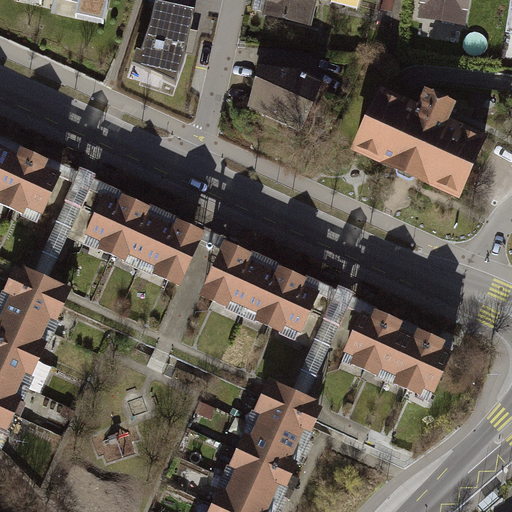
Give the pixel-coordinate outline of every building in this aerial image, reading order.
[(31,0),(44,2),(44,0),(69,0),(84,3),(81,20),(107,25),(111,0),(31,0)] [(157,0),(156,8),(187,14),(189,0),(157,0)] [(319,0),(269,0),(263,24),(310,37),(319,0)] [(335,0),(335,4),(362,10),(363,0),(335,0)] [(392,10),(394,0),(381,0),(380,6),(392,10)] [(472,0),(421,0),(416,32),(465,41),(472,0)] [(187,14),(156,8),(153,21),(142,49),(136,47),(132,62),(175,82),(192,15),(187,14)] [(297,76),(259,73),(248,113),(300,139),(323,86),(297,76)] [(421,103),(382,86),(353,150),(406,173),(462,198),(491,134),(453,117),(455,113),(460,102),(428,87),(421,103)] [(0,193),(12,167),(0,161),(0,193)] [(25,173),(12,167),(0,193),(0,221),(3,223),(25,173)] [(39,179),(25,173),(3,223),(17,229),(39,179)] [(53,185),(39,179),(17,229),(31,235),(53,185)] [(115,212),(98,204),(76,254),(93,261),(115,212)] [(133,220),(115,212),(93,261),(111,269),(133,220)] [(150,227),(133,220),(111,269),(128,277),(150,227)] [(167,235),(150,227),(128,277),(145,285),(167,235)] [(185,243),(167,235),(145,285),(163,292),(185,243)] [(202,251),(185,243),(163,292),(180,300),(202,251)] [(233,265),(216,258),(194,307),(211,315),(233,265)] [(251,273),(233,265),(211,315),(229,322),(251,273)] [(268,281),(251,273),(229,322),(246,330),(268,281)] [(68,303),(11,279),(5,292),(63,316),(68,303)] [(286,288),(268,281),(246,330),(264,338),(286,288)] [(303,296),(286,288),(264,338),(281,346),(303,296)] [(63,316),(5,292),(0,304),(0,305),(57,329),(63,316)] [(321,304),(303,296),(281,346),(299,353),(321,304)] [(57,329),(0,305),(0,321),(51,343),(57,329)] [(356,322),(342,316),(320,366),(334,372),(356,322)] [(51,343),(0,321),(0,337),(45,356),(51,343)] [(370,328),(356,322),(334,372),(348,378),(370,328)] [(384,334),(370,328),(348,378),(362,384),(384,334)] [(398,341),(384,334),(362,384),(376,390),(398,341)] [(45,356),(0,337),(0,353),(39,370),(45,356)] [(413,347),(398,341),(376,390),(391,397),(413,347)] [(427,353),(413,347),(391,397),(405,403),(427,353)] [(39,370),(0,353),(0,369),(34,384),(39,370)] [(441,359),(427,353),(405,403),(419,409),(441,359)] [(455,366),(441,359),(419,409),(433,415),(455,366)] [(34,384),(0,369),(0,385),(28,398),(34,384)] [(28,398),(0,385),(0,401),(22,411),(28,398)] [(22,411),(0,401),(0,417),(16,425),(22,411)] [(316,430),(259,406),(253,419),(310,443),(316,430)] [(16,425),(0,417),(0,433),(11,438),(16,425)] [(310,443),(253,419),(247,432),(305,456),(310,443)] [(305,456),(247,432),(242,446),(299,470),(305,456)] [(299,470),(242,446),(236,459),(293,483),(299,470)] [(293,483),(236,459),(230,473),(287,497),(293,483)] [(287,497),(230,473),(224,487),(281,511),(287,497)] [(280,511),(281,511),(224,487),(218,501),(245,511),(280,511)] [(245,511),(218,501),(213,511),(245,511)]
